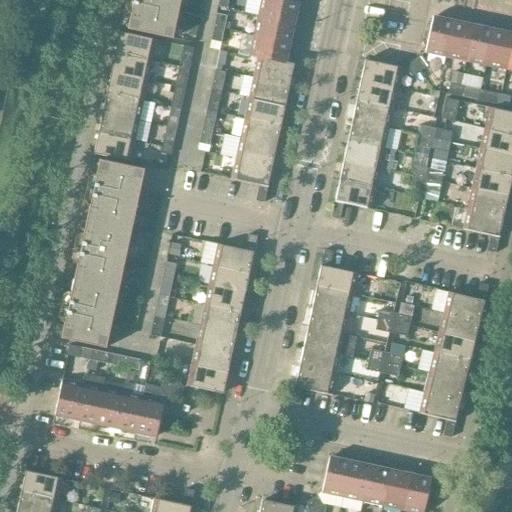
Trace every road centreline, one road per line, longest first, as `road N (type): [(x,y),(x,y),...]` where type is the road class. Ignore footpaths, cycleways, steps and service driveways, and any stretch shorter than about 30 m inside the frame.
road 1 (residential): [(511,470),(246,408)]
road 2 (residential): [(339,0),(290,226)]
road 3 (residential): [(229,481),(52,443),(17,417)]
road 4 (residential): [(290,226),(482,267)]
road 5 (residential): [(290,226),(246,408)]
road 6 (residential): [(165,199),(290,226)]
